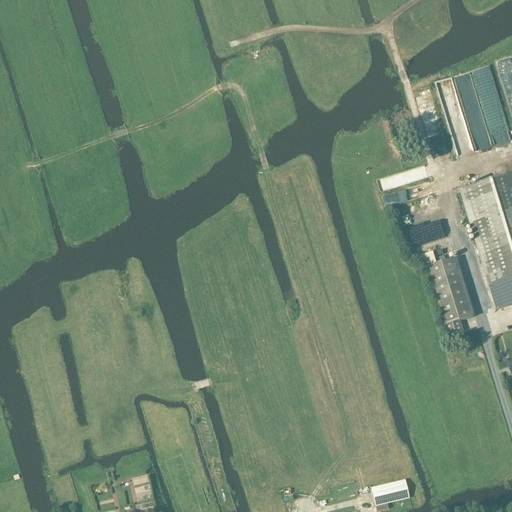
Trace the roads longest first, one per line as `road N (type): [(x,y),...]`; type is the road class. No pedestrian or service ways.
road 1 (track): [(367,511),(238,91),(217,88),(178,112),(28,167)]
road 2 (track): [(417,0),(366,32),(284,29),(230,45)]
